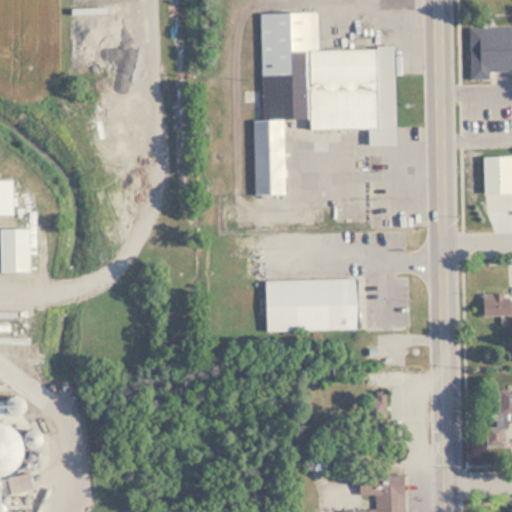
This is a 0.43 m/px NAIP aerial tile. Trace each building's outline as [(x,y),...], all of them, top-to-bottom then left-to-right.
[(302,130),(362,129),(363,146),(390,146),(388,48),(313,50),(313,12),(256,13),(257,77),(282,76),(281,52),(300,52),(302,130)] [(511,27),(478,28),(478,72),(509,71),(509,64),(511,63),(511,27)] [(280,121),(249,121),(249,196),(280,196),(280,121)] [(0,273),(22,273),(22,228),(0,228),(0,273)] [(260,281),(261,332),(353,330),(352,279),(260,281)] [(477,317),(511,317),(511,295),(477,295),(477,317)] [(362,427),(382,427),(382,391),(362,391),(362,427)] [(504,420),(511,420),(511,391),(492,391),(493,427),(482,427),(482,448),(504,448),(504,420)] [(35,441),(35,437),(33,434),(30,431),(26,429),(22,429),(18,430),(15,432),(13,436),(12,439),(12,443),(13,446),(16,449),(19,451),(22,452),(26,452),(29,451),(32,448),(34,445),(35,441)] [(17,474),(5,476),(0,448),(0,511),(1,511),(0,503),(0,496),(21,492),(17,474)] [(337,511),(401,511),(400,474),(354,475),(355,495),(372,494),(372,509),(337,510),(337,511)]
